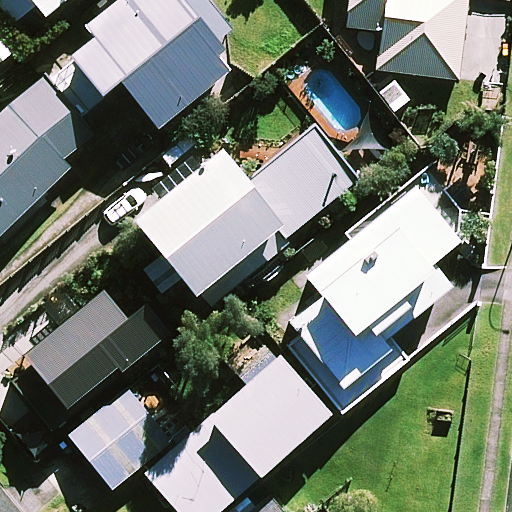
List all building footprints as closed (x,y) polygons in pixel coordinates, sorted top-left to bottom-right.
[(0,0),(0,5),(20,31),(59,0),(0,0)] [(243,55),(201,0),(115,0),(60,42),(98,92),(118,77),(153,124),(243,55)] [(340,0),(338,25),(381,29),(377,70),(461,78),(468,0),(340,0)] [(0,56),(10,50),(0,35),(0,56)] [(90,132),(37,76),(0,111),(0,232),(69,166),(62,158),(90,132)] [(354,177),(311,124),(245,178),(220,148),(134,218),(205,307),(283,244),(279,239),(354,177)] [(427,260),(468,227),(455,212),(474,196),(460,179),(441,195),(423,173),(303,273),(319,292),(287,318),(298,332),(286,343),(342,410),(376,382),(405,358),(385,334),(446,283),(427,260)] [(274,358),(250,328),(217,354),(242,385),(207,415),(257,473),(328,412),(278,354),(274,358)] [(72,329),(11,380),(51,428),(112,378),(72,329)] [(170,441),(127,387),(68,433),(111,487),(170,441)] [(214,511),(242,488),(191,431),(144,473),(179,511),(214,511)] [(226,511),(279,511),(267,496),(252,508),(244,498),(226,511)]
